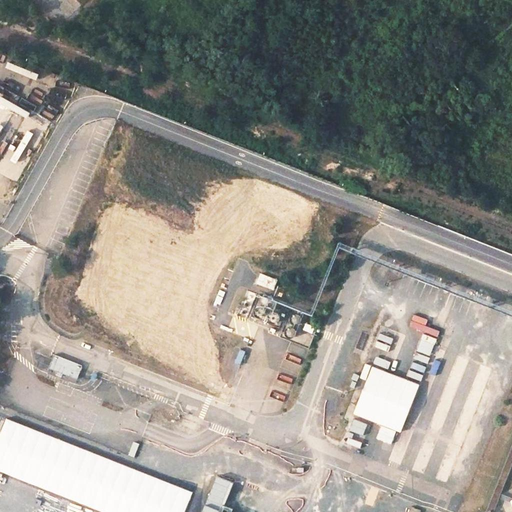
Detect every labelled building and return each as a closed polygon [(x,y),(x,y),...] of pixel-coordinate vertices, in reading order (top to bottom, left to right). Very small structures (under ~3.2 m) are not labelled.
[(391,123),(435,174),(449,164),(413,125),(420,121),(417,117),(424,112),(429,116),(436,110),(451,126),(440,140),(443,143),(455,128),(478,107),(462,89),(447,102),(445,99),(442,101),(432,92),(429,96),(412,105),(391,123)] [(258,284),(278,290),(281,279),(262,272),(258,284)] [(288,310),(258,297),(249,319),(279,331),(288,310)] [(383,326),(379,338),(394,343),(398,331),(383,326)] [(246,363),(247,349),(238,349),(237,362),(246,363)] [(79,379),(85,364),(56,354),(50,369),(79,379)] [(427,372),(428,366),(415,362),(413,368),(427,372)] [(482,362),(480,367),(507,379),(509,373),(482,362)] [(421,389),(372,368),(353,415),(401,435),(421,389)] [(410,370),(408,376),(424,380),(426,374),(410,370)] [(458,371),(454,386),(488,398),(493,383),(458,371)] [(452,411),(455,396),(443,393),(439,408),(452,411)] [(354,418),(350,431),(366,436),(370,424),(354,418)] [(479,458),(488,434),(473,429),(465,453),(479,458)] [(348,440),(346,445),(358,451),(360,446),(348,440)] [(402,467),(406,452),(394,449),(390,463),(402,467)] [(235,511),(237,508),(230,506),(237,481),(215,474),(203,511),(235,511)]
